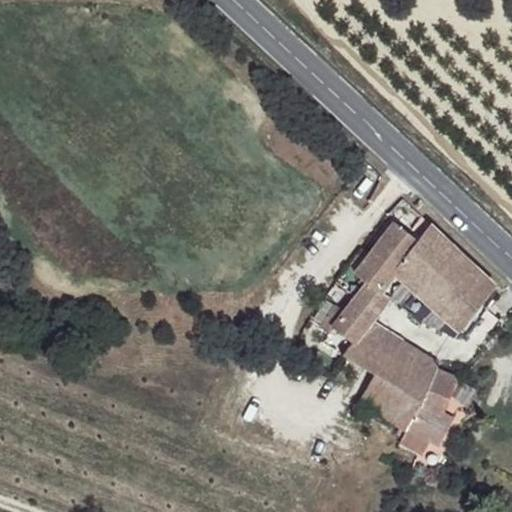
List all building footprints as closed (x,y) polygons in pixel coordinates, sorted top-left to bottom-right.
[(493,287),(429,228),(414,242),(399,226),(356,275),(367,285),(348,308),(370,323),(390,297),(381,289),(398,277),(457,328),(493,287)] [(344,314),(332,309),(321,329),(328,336),(332,330),(350,344),(370,323),(348,308),(344,314)] [(438,362),(370,323),(350,344),(342,354),(368,373),(355,401),(404,432),(438,362)] [(460,384),(438,362),(404,432),(399,443),(422,463),(436,450),(454,422),(443,410),(460,384)] [(499,511),(503,503),(485,494),(478,508),(486,511),(499,511)]
